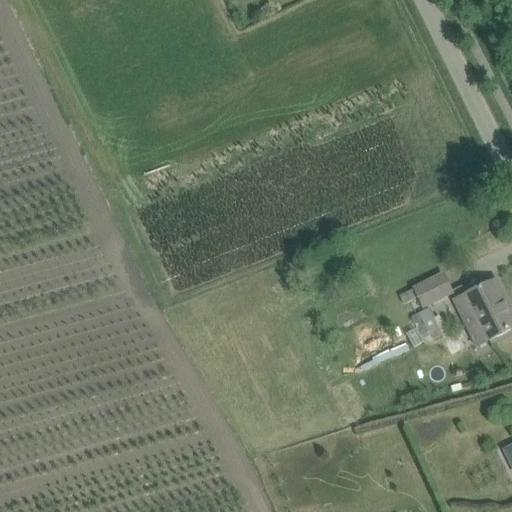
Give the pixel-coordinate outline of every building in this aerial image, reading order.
[(442,276),(399,297),(403,305),(418,298),(423,308),(451,294),(442,276)] [(496,280),(464,296),(487,342),(511,329),(511,322),(502,302),(505,300),(496,280)] [(429,308),(410,317),(425,345),(447,333),(438,316),(434,318),(429,308)] [(460,383),(450,386),(451,392),(462,389),(460,383)] [(511,446),(503,452),(511,470),(511,446)]
